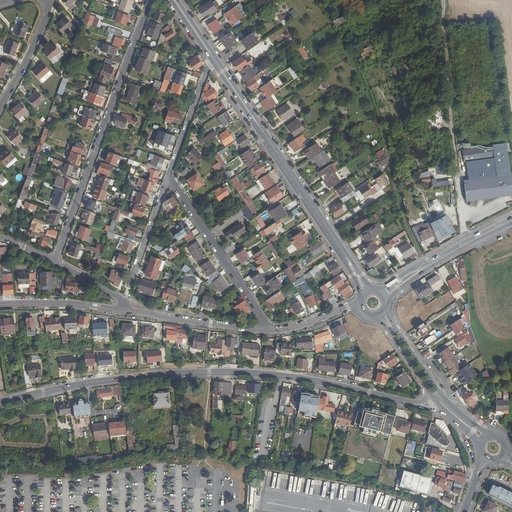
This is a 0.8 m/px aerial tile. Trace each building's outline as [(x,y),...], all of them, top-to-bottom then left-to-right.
[(122,0),(119,9),(129,13),(133,1),(131,0),(122,0)] [(210,13),(211,14),(218,10),(216,8),(224,2),(222,0),(216,0),(212,3),(212,2),(200,10),(204,17),(210,13)] [(230,17),(244,8),(240,3),(227,12),(230,17)] [(157,8),(153,20),(156,20),(162,23),(165,14),(162,13),(163,10),(157,8)] [(248,14),(244,8),(230,17),(234,23),(248,14)] [(129,13),(119,9),(115,21),(125,24),(129,16),(128,15),(129,13)] [(91,12),(87,10),(83,21),(91,24),(94,16),(89,15),(91,12)] [(218,19),(223,15),(220,10),(215,14),(218,19)] [(346,14),(333,19),(336,25),(342,22),(347,19),(346,14)] [(71,26),(64,17),(53,26),(60,34),(71,26)] [(208,24),(212,30),(220,24),(216,19),(208,24)] [(13,33),(22,37),(27,24),(18,20),(13,33)] [(162,23),(156,20),(154,23),(151,22),(147,35),(156,39),(161,26),(164,27),(165,24),(162,23)] [(164,27),(158,41),(160,42),(163,33),(164,35),(167,40),(175,35),(169,26),(172,24),(169,20),(165,24),(164,27)] [(220,24),(212,30),(215,34),(222,28),(220,24)] [(220,39),(227,49),(236,43),(240,41),(237,36),(233,39),(229,33),(220,39)] [(241,40),(249,50),(250,49),(259,43),(251,33),(241,40)] [(122,44),(124,40),(116,37),(113,44),(122,48),(123,45),(122,44)] [(4,52),(12,55),(17,42),(8,39),(4,52)] [(240,40),(247,51),(249,50),(241,40),(240,40)] [(117,48),(105,43),(103,48),(105,49),(104,51),(110,53),(109,57),(113,58),(117,48)] [(42,53),(48,61),(53,56),(58,52),(52,44),(42,53)] [(296,48),(306,62),(311,59),(301,45),(296,48)] [(371,45),(360,50),(362,53),(371,49),(371,48),(372,47),(371,45)] [(82,49),(74,46),(70,56),(75,58),(77,53),(80,54),(82,49)] [(144,48),(141,57),(150,60),(151,61),(154,52),(144,48)] [(203,64),(201,61),(197,55),(188,61),(190,64),(189,65),(191,68),(192,67),(194,70),(203,64)] [(242,56),(233,62),(239,70),(254,60),(254,59),(253,57),(251,57),(245,60),(242,56)] [(150,60),(141,57),(138,64),(137,64),(135,69),(146,73),(150,60)] [(253,62),(249,64),(256,75),(257,74),(260,73),(253,62)] [(38,79),(48,70),(41,63),(32,72),(38,79)] [(113,66),(104,63),(98,80),(105,83),(106,79),(108,79),(113,66)] [(247,81),(255,75),(256,75),(249,64),(239,71),(242,75),(243,74),(247,81)] [(291,66),(287,68),(293,79),(297,77),(291,66)] [(170,77),(173,68),(168,67),(166,72),(164,79),(174,82),(181,85),(183,81),(181,80),(182,76),(177,74),(175,79),(170,77)] [(51,73),(48,70),(38,79),(41,82),(51,73)] [(178,70),(177,74),(182,76),(181,80),(183,81),(184,77),(185,73),(178,70)] [(186,73),(200,78),(201,74),(194,72),(187,70),(186,73)] [(289,78),(286,74),(282,77),(287,83),(292,80),(290,77),(289,78)] [(247,81),(246,82),(252,90),(259,85),(255,78),(257,77),(255,75),(247,81)] [(153,88),(159,90),(162,82),(156,80),(153,88)] [(324,89),(329,86),(326,80),(321,83),(324,89)] [(65,82),(61,81),(57,93),(61,94),(65,82)] [(270,81),(260,87),(262,91),(265,94),(267,98),(270,96),(273,94),(277,91),(270,81)] [(101,95),(104,87),(92,82),(89,91),(101,95)] [(179,94),(182,85),(181,85),(174,82),(170,91),(179,94)] [(140,87),(132,84),(126,100),(129,102),(129,103),(136,105),(138,99),(135,98),(140,87)] [(210,89),(207,84),(202,95),(206,100),(208,98),(210,101),(218,96),(212,88),(210,89)] [(89,91),(86,90),(83,98),(99,104),(102,96),(101,95),(89,91)] [(34,107),(43,99),(37,92),(27,99),(34,107)] [(267,98),(261,102),(267,110),(276,104),(270,96),(267,98)] [(219,97),(212,103),(218,112),(227,106),(224,101),(223,102),(219,97)] [(151,114),(154,115),(156,108),(161,110),(163,105),(162,104),(163,102),(159,101),(156,100),(151,114)] [(11,111),(17,119),(22,115),(27,111),(21,103),(11,111)] [(293,113),(287,104),(278,110),(284,119),(293,113)] [(86,107),(82,115),(83,116),(94,119),(97,111),(86,107)] [(181,115),(169,110),(166,118),(178,123),(181,115)] [(232,117),(228,111),(219,117),(223,124),(232,117)] [(129,116),(123,114),(121,117),(117,116),(114,123),(115,124),(115,125),(123,128),(127,119),(128,120),(129,116)] [(94,119),(83,116),(80,125),(90,129),(94,119)] [(304,129),(297,119),(288,125),(294,135),(304,129)] [(14,145),(23,137),(15,128),(6,136),(14,145)] [(172,134),(159,130),(154,147),(166,151),(172,134)] [(225,146),(233,140),(231,136),(230,134),(227,130),(218,136),(225,146)] [(212,133),(203,139),(204,141),(205,143),(214,137),(212,133)] [(249,142),(245,135),(236,140),(242,147),(248,143),(249,142)] [(298,137),(289,143),(295,151),(304,145),(298,137)] [(78,142),(76,141),(74,146),(73,146),(71,150),(80,154),(84,144),(78,142)] [(511,179),(507,142),(462,148),(464,162),(490,158),(493,176),(464,180),(467,201),(511,194),(511,179)] [(310,159),(313,157),(321,151),(316,144),(305,151),(310,159)] [(0,158),(5,165),(15,157),(8,148),(0,153),(0,158)] [(196,164),(203,156),(194,148),(187,156),(196,164)] [(224,149),(219,152),(222,157),(227,153),(224,149)] [(257,159),(250,149),(240,156),(247,165),(257,159)] [(313,157),(320,167),(331,160),(324,149),(321,151),(313,157)] [(39,153),(35,152),(31,163),(37,165),(42,154),(39,153)] [(80,155),(71,152),(68,160),(77,164),(80,155)] [(118,155),(108,152),(105,161),(115,165),(118,155)] [(217,153),(214,155),(218,163),(222,168),(225,166),(217,153)] [(160,169),(161,167),(164,158),(151,154),(149,157),(152,159),(150,163),(157,166),(156,168),(160,169)] [(144,168),(145,164),(134,161),(135,157),(130,156),(127,163),(144,168)] [(75,173),(77,167),(49,157),(48,160),(68,167),(65,174),(69,176),(71,171),(75,173)] [(385,169),(378,158),(375,160),(382,170),(385,169)] [(101,163),(97,174),(101,176),(102,176),(103,177),(104,174),(108,175),(112,166),(101,163)] [(222,168),(218,163),(213,166),(216,171),(222,168)] [(252,169),(254,173),(256,172),(260,178),(267,173),(260,163),(252,169)] [(319,172),(324,179),(335,172),(336,172),(330,164),(319,172)] [(444,164),(436,164),(435,173),(444,174),(444,164)] [(157,178),(160,170),(146,165),(145,167),(150,169),(149,171),(151,172),(150,175),(151,175),(149,179),(157,182),(159,178),(157,178)] [(183,173),(186,175),(191,170),(188,167),(183,173)] [(335,172),(324,179),(330,187),(340,180),(335,172)] [(376,178),(379,182),(382,186),(389,181),(384,173),(376,178)] [(72,178),(62,174),(61,178),(54,176),(51,184),(68,190),(72,178)] [(204,183),(197,174),(187,180),(194,190),(204,183)] [(274,184),(267,174),(255,182),(262,192),(263,191),(274,184)] [(32,177),(27,175),(22,190),(18,199),(23,200),(32,177)] [(98,184),(97,187),(106,191),(109,183),(111,179),(103,177),(102,176),(99,184),(98,184)] [(242,191),(233,178),(230,180),(239,193),(242,191)] [(154,183),(144,179),(140,190),(152,194),(153,190),(152,190),(154,183)] [(285,185),(282,182),(265,193),(272,203),(283,196),(279,190),(285,185)] [(347,194),(354,190),(349,182),(338,190),(343,197),(347,194)] [(382,186),(379,182),(370,187),(373,192),(374,194),(383,188),(382,186)] [(373,192),(370,187),(368,184),(360,189),(365,197),(373,192)] [(106,191),(97,187),(93,197),(103,200),(106,191)] [(220,187),(213,192),(220,202),(230,196),(224,188),(222,190),(220,187)] [(58,189),(52,205),(61,208),(67,193),(58,189)] [(243,190),(242,191),(239,193),(247,205),(252,202),(248,195),(246,196),(243,190)] [(149,197),(134,192),(130,201),(145,206),(146,201),(148,202),(149,197)] [(100,202),(89,198),(86,208),(96,211),(100,202)] [(167,203),(165,199),(163,203),(171,214),(176,210),(174,206),(177,204),(173,198),(167,203)] [(200,201),(194,204),(197,209),(203,205),(200,201)] [(247,205),(252,213),(254,211),(254,210),(256,208),(252,202),(247,205)] [(133,214),(141,217),(144,208),(131,203),(130,206),(134,208),(132,213),(133,214)] [(344,211),(339,203),(331,208),(337,216),(344,211)] [(279,220),(287,215),(281,205),(271,212),(277,221),(279,220)] [(133,214),(132,213),(118,208),(114,218),(114,217),(113,220),(116,221),(118,221),(121,214),(132,218),(133,214)] [(83,217),(82,222),(92,225),(96,213),(86,210),(83,217)] [(60,215),(52,212),(49,221),(56,224),(60,215)] [(368,221),(364,214),(352,222),(357,229),(368,221)] [(436,234),(438,238),(454,230),(446,215),(430,223),(434,230),(436,234)] [(34,218),(30,230),(32,230),(40,233),(44,221),(34,218)] [(430,223),(429,219),(413,227),(419,241),(436,234),(434,230),(430,223)] [(110,226),(108,231),(115,234),(117,229),(113,228),(116,221),(113,220),(110,226)] [(277,221),(264,230),(267,235),(282,224),(279,220),(277,221)] [(188,229),(189,229),(186,224),(184,225),(183,223),(179,226),(178,226),(176,227),(178,230),(179,229),(181,232),(175,236),(178,241),(182,238),(184,237),(191,232),(188,229)] [(246,231),(241,223),(226,233),(229,238),(234,235),(236,238),(246,231)] [(361,233),(366,241),(380,232),(375,224),(361,233)] [(91,229),(81,225),(77,237),(87,241),(91,229)] [(135,235),(138,229),(128,225),(127,229),(128,229),(127,233),(130,234),(131,233),(135,235)] [(50,230),(48,229),(45,234),(55,238),(57,232),(50,229),(50,230)] [(40,233),(32,230),(29,238),(33,240),(34,239),(37,240),(38,236),(41,237),(38,244),(43,246),(43,244),(48,246),(50,239),(45,237),(46,235),(40,233)] [(310,241),(304,231),(292,239),(298,249),(310,241)] [(407,233),(405,231),(392,239),(394,242),(407,233)] [(186,244),(195,238),(191,232),(184,237),(182,238),(186,244)] [(127,238),(141,243),(142,240),(129,235),(127,238)] [(118,248),(131,253),(134,244),(121,239),(118,248)] [(392,239),(390,241),(390,242),(385,245),(388,250),(396,245),(394,242),(392,239)] [(323,244),(321,240),(309,248),(311,252),(323,244)] [(197,262),(206,256),(203,252),(204,251),(197,241),(188,247),(190,250),(190,251),(197,262)] [(365,247),(370,255),(378,249),(373,241),(365,247)] [(398,248),(405,258),(414,252),(408,242),(398,248)] [(81,246),(73,243),(69,254),(77,257),(81,246)] [(224,249),(228,254),(236,249),(232,243),(224,249)] [(174,244),(161,253),(159,254),(162,256),(167,253),(171,258),(179,252),(174,244)] [(326,248),(323,244),(311,252),(311,253),(313,256),(326,248)] [(99,259),(99,258),(102,250),(97,248),(89,246),(88,250),(97,253),(95,258),(99,259)] [(401,260),(405,258),(398,248),(394,250),(401,260)] [(236,255),(242,263),(248,259),(252,256),(253,255),(250,251),(247,253),(244,250),(236,255)] [(262,250),(253,255),(252,256),(258,264),(256,265),(258,270),(270,262),(262,250)] [(374,253),(366,259),(371,266),(381,259),(379,256),(378,254),(376,256),(374,253)] [(127,256),(120,254),(117,261),(126,265),(128,260),(126,259),(127,256)] [(335,260),(333,256),(326,261),(328,264),(335,260)] [(152,257),(148,266),(158,270),(162,260),(152,257)] [(301,261),(300,260),(293,265),(289,268),(284,271),(292,283),(297,280),(296,278),(290,269),(301,261)] [(217,275),(218,274),(209,261),(201,267),(210,280),(217,275)] [(341,270),(336,262),(328,267),(334,275),(341,270)] [(467,279),(465,262),(458,262),(458,267),(461,267),(462,274),(463,279),(467,279)] [(158,270),(148,266),(145,275),(155,279),(158,270)] [(304,273),(299,266),(294,269),(296,271),(295,272),(297,277),(298,276),(299,277),(304,273)] [(310,272),(312,275),(319,271),(317,267),(310,272)] [(123,274),(112,270),(109,279),(113,281),(112,283),(114,284),(114,285),(119,286),(123,274)] [(268,270),(263,274),(267,279),(272,275),(268,270)] [(18,288),(30,287),(29,282),(29,273),(29,272),(18,273),(18,288)] [(52,287),(51,272),(41,272),(41,287),(52,287)] [(306,279),(312,275),(310,272),(299,279),(299,280),(301,282),(306,279)] [(349,280),(343,272),(320,288),(325,295),(328,299),(333,306),(338,304),(328,289),(334,285),(337,288),(338,287),(346,297),(353,293),(346,282),(349,280)] [(186,273),(182,285),(195,288),(194,290),(198,291),(199,285),(196,284),(196,281),(187,279),(188,274),(186,273)] [(252,278),(259,288),(263,285),(266,283),(260,273),(252,278)] [(217,275),(210,280),(219,292),(228,286),(221,277),(219,278),(217,275)] [(284,284),(278,275),(276,276),(282,285),(284,284)] [(266,283),(263,285),(268,293),(274,289),(275,291),(283,286),(282,285),(276,276),(266,283)] [(439,276),(429,282),(429,283),(434,291),(444,285),(439,276)] [(461,283),(457,276),(448,281),(454,292),(457,290),(455,287),(461,283)] [(68,279),(66,279),(65,293),(79,294),(80,284),(70,283),(70,280),(68,279)] [(149,281),(142,279),(138,290),(152,295),(156,285),(148,283),(149,281)] [(8,287),(7,282),(3,282),(4,293),(13,293),(13,289),(12,289),(12,287),(8,287)] [(434,291),(429,283),(426,285),(431,293),(434,291)] [(425,284),(416,290),(418,293),(421,299),(431,293),(426,285),(425,284)] [(178,291),(167,288),(164,298),(175,301),(178,291)] [(281,291),(265,302),(270,309),(274,307),(272,304),(277,301),(279,304),(285,299),(281,291)] [(312,295),(306,298),(310,307),(314,306),(315,309),(318,307),(312,295)] [(212,298),(203,296),(201,306),(215,308),(217,301),(212,300),(212,298)] [(243,314),(250,309),(242,297),(236,301),(234,298),(232,299),(243,314)] [(306,298),(299,301),(303,310),(310,307),(306,298)] [(303,310),(299,301),(292,304),(297,313),(303,310)] [(466,323),(467,330),(471,328),(469,311),(466,313),(466,318),(463,319),(462,318),(451,325),(456,335),(465,329),(462,325),(466,323)] [(52,317),(45,318),(46,327),(46,329),(50,329),(56,328),(61,328),(60,316),(55,316),(55,317),(52,317)] [(76,316),(71,316),(69,316),(64,316),(65,327),(76,327),(76,325),(76,316)] [(89,318),(81,317),(81,318),(76,318),(76,325),(88,326),(89,318)] [(15,331),(14,319),(0,320),(0,324),(1,333),(15,331)] [(417,326),(414,328),(415,329),(416,329),(420,336),(430,330),(425,322),(421,325),(418,327),(417,326)] [(93,323),(94,337),(107,336),(107,323),(93,323)] [(351,335),(353,334),(348,323),(345,324),(348,331),(349,330),(351,335)] [(165,324),(164,328),(172,329),(171,339),(176,340),(176,329),(176,326),(165,324)] [(134,326),(122,325),(121,336),(133,337),(134,326)] [(347,333),(343,325),(333,329),(337,337),(347,333)] [(154,336),(154,326),(142,326),(142,336),(154,336)] [(176,340),(176,342),(182,343),(182,340),(186,341),(187,331),(182,330),(181,330),(181,327),(176,326),(176,329),(176,340)] [(467,330),(462,333),(462,335),(455,339),(460,347),(471,340),(472,343),(474,343),(476,341),(471,328),(467,330)] [(216,341),(217,332),(209,331),(208,340),(216,341)] [(316,352),(323,352),(322,343),(332,339),(329,331),(315,337),(315,345),(316,352)] [(193,348),(205,350),(206,336),(194,335),(193,348)] [(430,336),(421,341),(425,346),(433,341),(430,336)] [(315,345),(315,337),(297,340),(299,347),(315,345)] [(227,346),(235,347),(236,341),(235,341),(235,338),(228,338),(227,346)] [(226,346),(227,341),(219,340),(218,345),(212,345),(211,353),(217,354),(217,355),(226,356),(226,349),(226,346)] [(249,356),(258,357),(259,346),(252,345),(252,344),(243,343),(242,355),(249,356)] [(290,356),(292,344),(282,343),(282,344),(281,348),(280,354),(284,355),(290,356)] [(454,355),(448,347),(439,353),(441,357),(441,356),(443,358),(445,361),(454,355)] [(162,350),(147,351),(149,361),(163,360),(162,350)] [(272,361),(275,361),(276,354),(276,352),(266,350),(265,360),(272,361)] [(138,351),(126,351),(126,361),(138,361),(138,351)] [(76,367),(75,353),(61,354),(61,365),(70,365),(70,367),(76,367)] [(94,353),(85,354),(86,365),(89,365),(91,364),(91,366),(95,366),(94,353)] [(397,363),(391,354),(384,359),(389,367),(397,363)] [(463,367),(464,367),(455,354),(454,355),(462,368),(463,367)] [(97,366),(112,365),(111,355),(97,355),(97,366)] [(449,370),(452,375),(456,372),(462,368),(454,355),(445,361),(450,369),(449,370)] [(307,360),(308,357),(299,356),(298,368),(306,369),(308,360),(307,360)] [(481,367),(483,372),(487,370),(486,366),(482,356),(477,359),(479,364),(481,363),(482,366),(481,367)] [(23,367),(24,380),(29,380),(29,374),(41,373),(39,361),(28,362),(28,367),(23,367)] [(335,364),(324,363),(319,363),(318,370),(334,372),(335,364)] [(352,365),(342,363),(339,373),(349,375),(352,365)] [(372,369),(361,367),(359,377),(370,379),(372,369)] [(462,368),(456,372),(461,381),(462,381),(463,382),(467,379),(467,378),(469,377),(463,367),(462,368)] [(483,372),(482,373),(486,381),(490,379),(487,370),(483,372)] [(410,382),(404,372),(396,377),(403,387),(410,382)] [(388,375),(378,373),(376,381),(386,384),(388,375)] [(218,382),(215,382),(215,391),(215,395),(223,395),(223,393),(231,393),(231,384),(223,384),(223,382),(220,382),(218,382)] [(248,392),(262,394),(263,387),(263,385),(250,383),(248,392)] [(234,400),(240,401),(240,397),(241,396),(240,396),(240,394),(245,395),(246,386),(236,385),(234,400)] [(292,391),(283,390),(283,391),(281,400),(286,401),(287,396),(291,397),(292,391)] [(464,393),(461,395),(469,406),(471,408),(476,404),(472,397),(475,395),(472,392),(470,393),(467,390),(465,392),(464,390),(463,391),(464,393)] [(152,407),(155,406),(154,404),(169,402),(168,391),(150,393),(152,407)] [(298,402),(300,393),(293,392),(291,401),(298,402)] [(310,393),(304,392),(303,394),(300,393),(298,402),(297,411),(298,411),(299,413),(303,413),(302,419),(310,420),(310,418),(315,419),(317,409),(318,401),(319,399),(319,397),(309,395),(310,393)] [(322,399),(319,399),(318,401),(317,409),(334,412),(335,405),(327,404),(328,397),(323,396),(322,399)] [(91,414),(90,401),(85,402),(80,403),(75,403),(76,415),(91,414)] [(496,401),(496,412),(503,412),(503,411),(508,411),(508,401),(496,401)] [(72,411),(71,402),(59,403),(60,412),(67,412),(72,411)] [(390,436),(395,417),(378,413),(377,418),(374,417),(377,409),(373,408),(372,411),(364,408),(363,413),(358,412),(354,424),(359,425),(359,427),(364,428),(363,432),(376,435),(377,432),(390,436)] [(353,415),(338,411),(337,413),(334,423),(349,427),(353,415)] [(418,419),(415,418),(411,429),(423,433),(426,422),(418,420),(418,419)] [(126,432),(124,419),(108,421),(110,434),(126,432)] [(397,430),(407,434),(410,423),(400,420),(397,430)] [(106,423),(92,424),(94,437),(107,435),(106,423)] [(435,424),(431,423),(428,435),(441,445),(446,447),(448,442),(443,433),(435,424)] [(184,455),(180,425),(179,425),(174,426),(176,445),(167,446),(167,452),(184,455)] [(237,452),(238,442),(228,440),(227,450),(237,452)] [(442,452),(432,449),(430,458),(440,461),(442,452)] [(113,461),(112,453),(95,455),(96,458),(96,464),(113,461)] [(77,461),(77,468),(96,464),(96,458),(77,461)] [(372,488),(264,470),(261,490),(369,507),(372,488)] [(455,480),(463,482),(465,474),(451,470),(450,472),(448,471),(447,473),(448,474),(448,475),(444,473),(445,473),(438,471),(437,475),(452,480),(453,479),(455,480)] [(431,480),(404,472),(399,488),(427,496),(431,480)] [(446,481),(439,477),(435,484),(443,488),(446,481)] [(454,492),(460,494),(463,482),(455,480),(453,486),(454,486),(453,491),(454,491),(454,492)] [(494,488),(492,487),(488,494),(511,505),(511,494),(498,488),(498,489),(494,487),(494,488)] [(495,511),(499,506),(489,501),(484,511),(495,511)]
